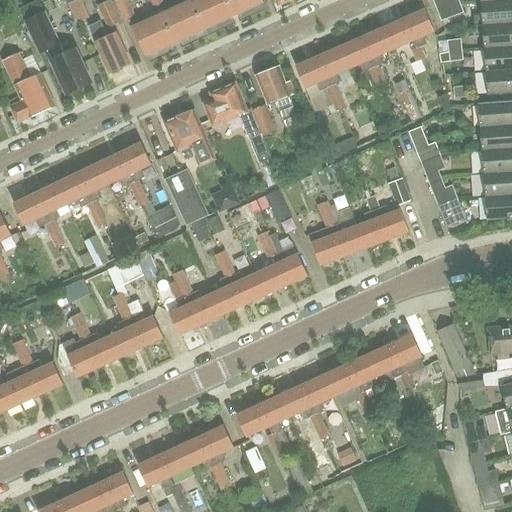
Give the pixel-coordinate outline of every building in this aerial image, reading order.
[(90,17),(83,0),(80,0),(70,4),(77,23),(90,17)] [(116,0),(121,10),(131,5),(128,0),(116,0)] [(206,28),(192,0),(190,0),(163,13),(177,42),(206,28)] [(235,15),(228,0),(192,0),(206,28),(235,15)] [(265,1),(264,0),(228,0),(235,15),(265,1)] [(453,17),(446,0),(433,0),(442,21),(453,17)] [(459,0),(446,0),(453,17),(464,12),(459,0)] [(511,23),(511,0),(509,0),(482,2),(483,15),(474,16),(475,25),(483,25),(511,23)] [(121,22),(111,1),(98,7),(109,28),(121,22)] [(137,16),(131,5),(121,10),(127,21),(137,16)] [(425,9),(403,18),(413,40),(416,48),(412,50),(417,62),(426,58),(420,46),(427,44),(423,36),(435,31),(425,9)] [(46,12),(26,21),(40,52),(48,49),(68,93),(92,82),(77,49),(66,54),(46,12)] [(177,42),(163,13),(134,26),(147,55),(177,42)] [(413,40),(403,18),(382,28),(392,50),(413,40)] [(116,32),(107,37),(99,21),(89,25),(111,71),(130,62),(116,32)] [(511,46),(511,23),(483,25),(485,48),(511,46)] [(392,50),(382,28),(361,37),(374,67),(370,69),(375,80),(384,76),(378,65),(385,62),(381,54),(392,50)] [(374,67),(361,37),(340,46),(349,68),(360,64),(364,72),(370,69),(374,67)] [(448,41),(449,51),(462,49),(461,39),(448,41)] [(349,68),(340,46),(318,56),(332,86),(327,88),(333,100),(342,96),(336,84),(342,81),(339,73),(349,68)] [(511,69),(511,46),(485,48),(487,71),(511,69)] [(464,60),(462,49),(449,51),(451,61),(464,60)] [(56,105),(41,73),(32,78),(20,53),(4,60),(22,99),(9,105),(17,123),(56,105)] [(332,86),(318,56),(297,65),(307,88),(317,83),(321,91),(327,88),(332,86)] [(277,100),(287,126),(299,121),(289,95),(295,92),(291,81),(287,82),(281,66),(258,74),(269,103),(277,100)] [(511,92),(511,69),(487,71),(489,94),(511,92)] [(389,88),(384,76),(375,80),(380,92),(389,88)] [(213,92),(216,100),(206,103),(215,124),(240,114),(261,169),(273,164),(252,109),(248,111),(237,83),(213,92)] [(469,96),(467,85),(454,87),(455,98),(469,96)] [(451,108),(448,92),(438,97),(445,111),(451,108)] [(347,109),(342,96),(333,100),(338,113),(347,109)] [(511,124),(511,100),(479,103),(481,127),(511,124)] [(277,134),(266,104),(254,108),(266,138),(277,134)] [(166,122),(179,151),(190,146),(199,168),(217,161),(195,109),(166,122)] [(511,148),(511,124),(481,127),(483,150),(511,148)] [(413,142),(426,137),(422,127),(409,132),(413,142)] [(422,163),(442,156),(436,143),(429,146),(426,137),(413,142),(422,163)] [(142,169),(152,164),(142,142),(120,152),(135,182),(130,184),(136,195),(144,191),(139,180),(145,177),(142,169)] [(347,153),(343,143),(328,149),(332,159),(347,153)] [(511,171),(511,148),(483,150),(485,173),(511,171)] [(135,182),(120,152),(99,163),(110,184),(120,179),(124,187),(130,184),(135,182)] [(430,185),(443,180),(440,171),(447,169),(442,156),(422,163),(430,185)] [(110,184),(99,163),(78,173),(92,202),(87,205),(92,216),(102,211),(97,200),(103,197),(99,189),(110,184)] [(271,189),(281,185),(275,167),(265,170),(271,189)] [(399,179),(395,168),(387,171),(391,182),(399,179)] [(187,225),(209,215),(188,169),(166,179),(187,225)] [(511,194),(511,171),(485,173),(486,196),(511,194)] [(92,202),(78,173),(57,183),(68,204),(78,199),(82,207),(87,205),(92,202)] [(411,200),(402,178),(389,183),(398,205),(411,200)] [(443,180),(430,185),(439,205),(458,198),(453,185),(447,188),(443,180)] [(246,200),(254,188),(245,182),(237,194),(246,200)] [(68,204),(57,183),(36,193),(50,222),(45,224),(50,236),(60,231),(55,220),(60,217),(57,209),(68,204)] [(150,202),(144,191),(136,195),(141,206),(150,202)] [(292,218),(280,191),(267,197),(279,223),(292,218)] [(50,222),(36,193),(15,203),(25,225),(36,219),(40,227),(45,224),(50,222)] [(511,218),(511,194),(486,196),(488,220),(511,218)] [(388,240),(376,210),(380,208),(375,196),(367,199),(371,211),(365,214),(368,222),(357,226),(366,249),(388,240)] [(270,207),(265,197),(249,203),(254,214),(270,207)] [(458,198),(439,205),(447,227),(460,222),(456,213),(463,210),(458,198)] [(328,202),(324,203),(319,205),(323,217),(332,213),(328,202)] [(410,232),(401,209),(391,213),(388,205),(380,208),(376,210),(388,240),(410,232)] [(181,228),(171,206),(149,216),(160,238),(181,228)] [(231,215),(239,231),(253,224),(244,208),(231,215)] [(108,222),(102,211),(92,216),(97,227),(108,222)] [(13,235),(2,213),(0,214),(0,264),(5,263),(0,253),(0,250),(5,248),(2,241),(13,235)] [(344,257),(333,227),(337,225),(332,213),(323,217),(328,228),(310,235),(322,266),(344,257)] [(224,230),(218,216),(208,221),(214,235),(224,230)] [(366,249),(357,226),(346,230),(343,223),(337,225),(333,227),(344,257),(366,249)] [(210,237),(206,226),(195,231),(200,242),(210,237)] [(65,242),(60,231),(50,236),(56,247),(65,242)] [(258,236),(264,247),(272,243),(270,236),(267,232),(258,236)] [(149,241),(145,233),(135,238),(138,246),(149,241)] [(277,264),(286,285),(308,275),(298,254),(287,259),(276,234),(270,236),(272,243),(277,254),(273,256),(277,264)] [(100,242),(88,247),(91,252),(96,262),(98,267),(109,262),(100,242)] [(277,254),(272,243),(264,247),(269,258),(273,256),(277,254)] [(221,266),(230,262),(225,251),(216,255),(221,266)] [(91,252),(81,257),(86,267),(96,262),(91,252)] [(156,269),(149,253),(137,258),(144,274),(156,269)] [(144,275),(137,258),(109,270),(116,288),(144,275)] [(244,305),(231,276),(236,274),(230,262),(221,266),(227,277),(221,280),(224,288),(213,293),(223,315),(244,305)] [(10,274),(5,263),(0,264),(0,275),(1,278),(10,274)] [(255,274),(265,295),(286,285),(277,264),(255,274)] [(188,283),(183,271),(173,276),(179,287),(188,283)] [(265,295),(255,274),(245,278),(242,271),(236,274),(231,276),(244,305),(265,295)] [(193,294),(188,283),(179,287),(184,298),(178,301),(181,308),(170,313),(180,335),(202,325),(189,296),(193,294)] [(223,315),(213,293),(202,298),(199,291),(193,294),(189,296),(202,325),(223,315)] [(127,306),(122,294),(113,298),(118,310),(127,306)] [(142,348),(128,319),(132,317),(127,306),(118,310),(124,321),(119,324),(122,331),(111,336),(121,358),(142,348)] [(81,313),(76,315),(71,318),(76,329),(86,325),(81,313)] [(163,338),(153,316),(142,321),(139,314),(132,317),(128,319),(142,348),(163,338)] [(460,378),(478,375),(456,324),(440,331),(460,378)] [(511,324),(487,327),(490,354),(511,351),(511,324)] [(100,367),(87,338),(91,336),(86,325),(76,329),(82,341),(78,343),(76,339),(63,344),(78,377),(100,367)] [(121,358),(111,336),(100,341),(97,333),(91,336),(87,338),(100,367),(121,358)] [(425,366),(421,356),(423,355),(413,334),(391,344),(405,373),(409,371),(411,373),(425,366)] [(28,351),(22,339),(13,344),(18,355),(28,351)] [(414,382),(411,373),(409,371),(405,373),(391,344),(370,354),(380,375),(390,370),(394,378),(401,375),(406,386),(414,382)] [(42,394),(29,364),(33,362),(28,351),(18,355),(23,367),(7,374),(10,382),(12,381),(22,403),(42,394)] [(368,380),(380,375),(370,354),(349,363),(359,385),(362,392),(358,394),(359,398),(363,406),(372,402),(367,391),(372,388),(368,380)] [(64,384),(54,362),(42,367),(39,359),(33,362),(29,364),(42,394),(64,384)] [(444,372),(438,361),(431,364),(436,376),(444,372)] [(359,385),(349,363),(327,374),(342,406),(359,398),(358,394),(362,392),(359,385)] [(335,396),(325,374),(302,385),(315,414),(310,417),(315,428),(325,424),(319,412),(325,410),(321,402),(335,396)] [(478,375),(460,378),(462,390),(486,386),(484,374),(478,375)] [(22,403),(12,381),(10,382),(0,386),(0,410),(1,413),(22,403)] [(511,407),(511,382),(503,385),(508,408),(511,407)] [(315,414),(302,385),(280,395),(290,417),(301,412),(304,420),(310,417),(315,414)] [(287,439),(279,422),(290,417),(280,395),(259,405),(269,426),(269,427),(272,434),(268,436),(273,447),(282,443),(281,441),(287,439)] [(377,413),(372,402),(363,406),(368,417),(377,413)] [(269,426),(259,405),(237,416),(247,437),(269,427),(269,426)] [(468,441),(481,438),(475,416),(463,419),(468,441)] [(427,432),(421,417),(403,424),(409,439),(427,432)] [(330,435),(325,424),(315,428),(320,440),(330,435)] [(235,447),(225,425),(203,436),(216,465),(212,467),(218,478),(226,474),(221,463),(227,460),(224,452),(235,447)] [(216,465),(203,436),(182,445),(192,467),(202,462),(206,470),(212,467),(216,465)] [(486,461),(481,438),(468,441),(471,454),(473,464),(486,461)] [(287,455),(282,443),(273,447),(278,459),(287,455)] [(192,467),(182,445),(161,455),(171,477),(192,467)] [(267,468),(258,449),(247,454),(259,481),(270,476),(266,468),(267,468)] [(171,477),(161,455),(139,465),(149,487),(160,482),(167,497),(174,495),(170,486),(173,485),(170,477),(171,477)] [(479,486),(492,483),(486,461),(473,464),(479,486)] [(313,491),(300,462),(289,467),(302,496),(313,491)] [(127,507),(123,499),(134,494),(124,472),(102,482),(116,511),(121,511),(120,510),(127,507)] [(232,485),(226,474),(218,478),(223,490),(232,485)] [(116,511),(102,482),(81,492),(90,511),(116,511)] [(191,511),(178,483),(173,485),(170,486),(174,495),(181,511),(191,511)] [(498,507),(492,483),(479,486),(485,510),(498,507)] [(90,511),(81,492),(60,502),(64,511),(90,511)] [(264,511),(258,497),(245,504),(248,511),(264,511)] [(64,511),(60,502),(38,511),(64,511)]
